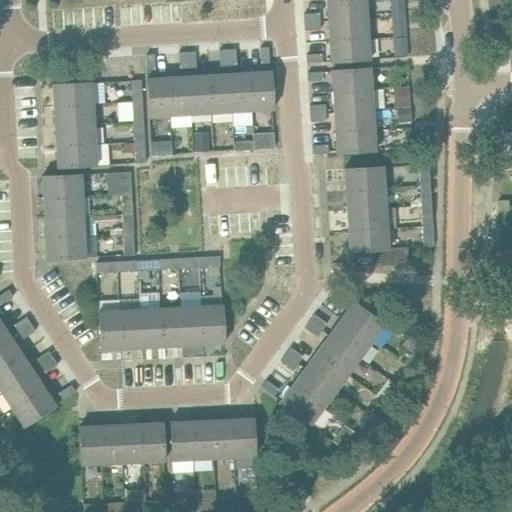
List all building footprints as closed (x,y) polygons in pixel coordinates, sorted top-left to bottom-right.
[(334,0),(326,1),(327,21),(367,19),(365,0),(334,0)] [(303,14),(304,23),(319,22),(319,13),(303,14)] [(328,42),(368,39),(367,21),(367,19),(327,21),(328,42)] [(304,23),(304,31),(320,30),(319,22),(304,23)] [(392,25),(393,34),(403,33),(402,24),(392,25)] [(330,62),(369,60),(368,39),(328,42),(330,62)] [(395,56),(404,56),(404,46),(394,46),(395,56)] [(268,47),(260,48),(261,64),(269,63),(268,47)] [(227,50),(228,66),(236,65),(235,49),(227,50)] [(219,50),(219,66),(228,66),(227,50),(219,50)] [(178,53),(179,69),(187,68),(186,52),(178,53)] [(186,52),(187,68),(195,68),(194,52),(186,52)] [(146,55),(147,71),(155,70),(154,54),(146,55)] [(306,55),(306,63),(322,62),(321,54),(306,55)] [(330,71),(331,91),(371,89),(370,68),(330,71)] [(270,71),(249,72),(252,112),(272,110),(270,71)] [(249,72),(229,73),(231,113),(252,112),(249,72)] [(307,73),(308,81),(323,80),(323,72),(307,73)] [(229,73),(208,74),(211,114),(231,113),(229,73)] [(208,74),(188,76),(190,116),(211,114),(208,74)] [(188,76),(167,77),(170,117),(190,116),(188,76)] [(167,77),(147,78),(149,118),(170,117),(167,77)] [(132,101),(142,101),(141,80),(131,81),(132,101)] [(52,85),(53,106),(93,103),(92,83),(52,85)] [(394,108),(398,108),(410,107),(408,86),(393,87),(394,108)] [(331,91),(333,112),(373,110),(371,89),(331,91)] [(132,101),(133,122),(143,121),(142,101),(132,101)] [(53,106),(54,126),(94,124),(93,103),(53,106)] [(309,106),(310,114),(325,113),(325,105),(309,106)] [(399,123),(412,122),(411,107),(398,108),(399,123)] [(333,112),(334,133),(374,130),(373,110),(333,112)] [(310,114),(310,122),(326,121),(325,113),(310,114)] [(133,122),(134,143),(144,142),(143,121),(133,122)] [(54,126),(55,147),(95,145),(94,124),(54,126)] [(233,131),(234,151),(253,149),(252,129),(233,131)] [(374,130),(334,133),(335,154),(375,151),(374,130)] [(134,143),(135,163),(145,163),(144,142),(134,143)] [(150,143),(150,156),(172,155),(171,142),(150,143)] [(55,147),(56,168),(96,166),(95,145),(55,147)] [(327,145),(312,146),(312,154),(328,153),(327,145)] [(418,164),(419,185),(430,184),(428,164),(418,164)] [(343,169),(344,190),(384,187),(383,167),(343,169)] [(120,194),(131,194),(130,172),(119,173),(120,194)] [(41,176),(42,197),(82,195),(81,174),(41,176)] [(419,185),(421,206),(431,205),(430,184),(419,185)] [(344,190),(346,210),(386,208),(384,187),(344,190)] [(132,216),(131,194),(120,195),(121,216),(132,216)] [(83,217),(82,195),(42,197),(43,220),(83,219),(83,217)] [(498,201),(498,210),(508,210),(508,201),(498,201)] [(421,206),(422,226),(432,226),(431,205),(421,206)] [(346,210),(347,231),(387,229),(386,208),(346,210)] [(132,216),(121,216),(122,227),(116,227),(117,235),(122,235),(133,235),(132,216)] [(83,219),(43,220),(44,240),(84,238),(96,237),(95,218),(83,219)] [(422,226),(423,247),(433,246),(432,226),(422,226)] [(348,252),(370,250),(371,266),(408,264),(407,249),(388,249),(387,229),(347,231),(348,252)] [(134,255),(133,235),(122,235),(123,255),(134,255)] [(85,257),(84,238),(44,240),(45,259),(85,257)] [(219,256),(198,257),(199,268),(220,267),(219,256)] [(198,257),(178,258),(178,269),(199,268),(198,257)] [(178,258),(157,260),(158,270),(178,269),(178,258)] [(136,261),(137,271),(158,270),(157,260),(136,261)] [(116,272),(137,271),(136,261),(116,262),(116,272)] [(96,273),(116,272),(116,262),(96,263),(96,273)] [(0,304),(12,297),(8,290),(0,295),(0,304)] [(159,308),(158,292),(139,293),(140,309),(139,309),(141,349),(162,348),(160,308),(159,308)] [(352,301),(340,318),(372,342),(384,325),(352,301)] [(201,306),(203,345),(223,344),(221,305),(201,306)] [(180,307),(182,346),(203,345),(201,306),(180,307)] [(160,308),(162,348),(182,346),(180,307),(160,308)] [(139,309),(118,310),(121,350),(141,349),(139,309)] [(118,310),(98,311),(100,351),(121,350),(118,310)] [(314,314),(309,321),(322,330),(326,324),(314,314)] [(13,326),(17,332),(30,324),(26,317),(13,326)] [(340,318),(328,335),(360,358),(372,342),(340,318)] [(0,343),(11,336),(0,320),(0,343)] [(309,321),(304,328),(317,337),(322,330),(309,321)] [(17,332),(22,339),(35,331),(30,324),(17,332)] [(328,335),(316,351),(348,375),(360,358),(328,335)] [(0,343),(0,368),(22,354),(11,336),(0,343)] [(290,347),(285,354),(298,363),(302,357),(290,347)] [(403,364),(407,367),(411,370),(423,354),(415,347),(403,364)] [(35,360),(40,367),(53,358),(48,351),(35,360)] [(316,351),(303,368),(336,391),(348,375),(316,351)] [(0,368),(0,392),(33,371),(22,354),(0,368)] [(285,354),(280,361),(293,370),(298,363),(285,354)] [(40,367),(44,374),(57,365),(53,358),(40,367)] [(303,368),(291,385),(323,408),(336,391),(303,368)] [(0,392),(0,393),(11,410),(45,388),(33,371),(0,392)] [(375,396),(381,400),(382,401),(395,384),(388,379),(375,396)] [(266,380),(261,387),(273,396),(278,390),(266,380)] [(75,392),(70,385),(57,394),(62,401),(75,392)] [(279,401),(311,425),(323,408),(291,385),(279,401)] [(11,410),(22,427),(56,405),(45,388),(11,410)] [(232,418),(234,458),(254,457),(252,417),(232,418)] [(211,419),(213,459),(234,458),(232,418),(211,419)] [(190,420),(192,460),(213,459),(211,419),(190,420)] [(170,421),(171,461),(192,460),(190,420),(170,421)] [(162,422),(141,423),(143,463),(164,462),(162,422)] [(141,423),(120,424),(122,464),(143,463),(141,423)] [(120,424),(100,425),(102,465),(122,464),(120,424)] [(79,426),(81,466),(102,465),(100,425),(79,426)] [(235,497),(236,508),(257,507),(256,496),(235,497)] [(215,498),(215,509),(236,508),(235,497),(215,498)] [(194,499),(195,510),(215,509),(215,498),(194,499)] [(173,500),(174,511),(195,510),(194,499),(173,500)] [(145,501),(145,511),(151,511),(166,511),(166,500),(145,501)] [(124,502),(124,511),(145,511),(145,501),(124,502)] [(103,503),(103,511),(124,511),(124,502),(103,503)] [(83,504),(83,511),(103,511),(103,503),(83,504)]
